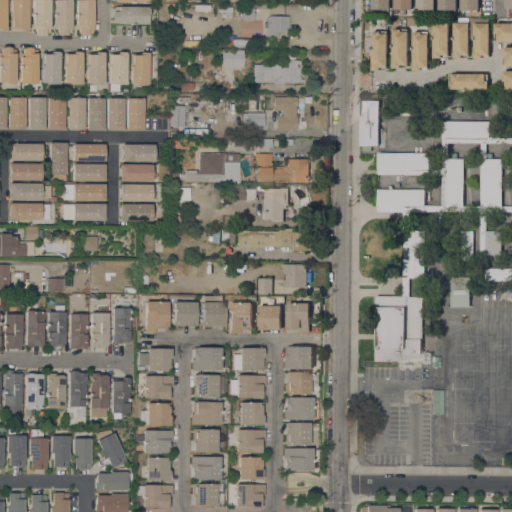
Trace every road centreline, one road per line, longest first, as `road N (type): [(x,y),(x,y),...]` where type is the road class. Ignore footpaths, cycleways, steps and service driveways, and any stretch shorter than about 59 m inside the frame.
road 1 (residential): [(337,511),(341,0)]
road 2 (residential): [(339,337),(149,337)]
road 3 (residential): [(276,337),(272,511)]
road 4 (residential): [(180,337),(180,511)]
road 5 (residential): [(511,484),(338,482)]
road 6 (residential): [(495,53),(495,67),(446,67),(430,78),(341,78)]
road 7 (residential): [(162,136),(0,135)]
road 8 (residential): [(148,42),(0,42)]
road 9 (residential): [(126,358),(0,358)]
